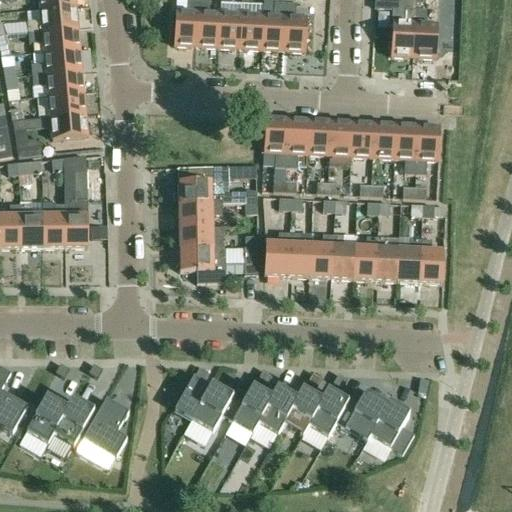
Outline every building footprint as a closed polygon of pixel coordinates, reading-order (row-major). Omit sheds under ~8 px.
[(0,0),(0,17),(13,14),(11,7),(0,10),(0,4),(4,4),(3,0),(0,0)] [(39,0),(41,13),(75,10),(74,0),(39,0)] [(261,53),(282,54),(285,6),(285,0),(272,0),(273,3),(263,2),(262,19),(261,53)] [(413,61),(415,12),(416,1),(415,0),(404,0),(404,27),(391,26),(390,60),(413,61)] [(173,49),(196,50),(198,1),(187,1),(186,15),(174,15),(173,49)] [(196,50),(217,51),(219,17),(209,16),(210,2),(198,1),(196,50)] [(307,21),(295,21),(296,6),(285,6),(282,54),(305,55),(307,21)] [(27,25),(28,36),(77,32),(75,10),(41,13),(42,23),(27,25)] [(427,12),(415,12),(413,61),(436,62),(438,28),(426,28),(427,12)] [(217,51),(239,52),(241,18),(219,17),(217,51)] [(239,52),(261,53),(262,19),(241,18),(239,52)] [(44,46),(45,55),(45,56),(79,53),(77,32),(28,36),(29,47),(44,46)] [(0,37),(0,50),(9,47),(6,36),(0,37)] [(33,57),(34,67),(31,68),(32,79),(81,75),(79,53),(45,56),(45,55),(33,57)] [(16,80),(14,69),(12,59),(0,61),(4,81),(16,80)] [(47,89),(48,99),(83,96),(81,75),(32,79),(33,90),(47,89)] [(18,92),(16,80),(4,81),(6,94),(18,92)] [(48,99),(50,121),(85,118),(83,96),(48,99)] [(9,114),(11,124),(11,125),(23,123),(21,112),(9,114)] [(43,131),(51,131),(52,143),(87,140),(85,118),(50,121),(42,121),(43,131)] [(0,163),(13,162),(10,145),(6,129),(5,119),(0,119),(0,163)] [(274,171),(285,172),(287,123),(265,122),(263,156),(275,157),(274,171)] [(25,134),(23,123),(11,125),(18,162),(40,158),(37,142),(23,144),(21,135),(25,134)] [(296,170),(307,170),(309,124),(287,123),(285,172),(296,172),(296,170)] [(307,170),(328,171),(330,125),(309,124),(307,170)] [(352,127),(330,125),(328,171),(328,180),(334,180),(334,170),(339,170),(339,168),(350,168),(350,160),(352,127)] [(350,160),(372,161),(374,128),(352,127),(350,160)] [(372,161),(394,163),(395,129),(374,128),(372,161)] [(403,178),(414,178),(417,130),(395,129),(394,163),(404,163),(403,178)] [(426,164),(438,165),(440,131),(417,130),(414,178),(425,179),(426,164)] [(86,175),(85,160),(63,162),(64,174),(63,174),(63,177),(86,175)] [(62,162),(51,163),(52,175),(63,174),(64,174),(63,162),(62,162)] [(41,164),(20,167),(20,179),(20,188),(31,187),(31,177),(42,176),(41,164)] [(20,167),(0,168),(0,180),(20,179),(20,167)] [(203,171),(204,185),(177,185),(178,209),(222,208),(222,197),(220,197),(220,189),(228,188),(227,170),(203,171)] [(65,252),(88,252),(87,218),(75,218),(75,208),(75,177),(64,177),(64,208),(65,252)] [(272,196),(284,196),(284,185),(273,184),(272,196)] [(284,196),(295,197),(296,185),(284,185),(284,196)] [(316,186),(316,198),(327,198),(327,187),(316,186)] [(339,187),(327,187),(327,198),(339,199),(339,187)] [(360,188),(359,200),(370,201),(371,189),(360,188)] [(382,189),(371,189),(370,201),(382,201),(382,189)] [(403,191),(402,202),(413,203),(414,191),(403,191)] [(425,192),(414,191),(413,203),(425,203),(425,192)] [(256,207),(256,195),(244,196),(244,208),(256,207)] [(290,202),(279,202),(278,214),(289,214),(290,202)] [(302,203),(290,202),(289,214),(301,215),(302,203)] [(335,205),(323,204),(322,216),(334,216),(335,205)] [(346,205),(335,205),(334,216),(345,217),(346,205)] [(378,207),(366,206),(366,218),(378,219),(378,207)] [(257,218),(256,207),(244,208),(244,218),(257,218)] [(390,207),(378,207),(378,219),(389,219),(390,207)] [(43,252),(65,252),(64,208),(53,209),(42,209),(43,252)] [(178,209),(178,231),(212,230),(222,230),(222,208),(178,209)] [(421,209),(410,208),(410,220),(421,221),(421,209)] [(20,209),(0,209),(0,252),(21,252),(20,209)] [(21,252),(43,252),(42,209),(31,209),(20,209),(21,252)] [(434,210),(421,209),(421,221),(433,222),(434,210)] [(107,229),(90,229),(90,243),(107,242),(107,229)] [(212,241),(212,230),(178,231),(179,253),(223,252),(222,241),(212,241)] [(263,280),(286,281),(288,237),(278,236),(278,247),(265,246),(263,280)] [(286,281),(308,282),(310,248),(299,248),(299,237),(288,237),(286,281)] [(257,252),(257,239),(245,239),(245,252),(257,252)] [(308,282),(330,283),(332,239),(322,239),(321,249),(310,248),(308,282)] [(330,283),(352,284),(354,240),(332,239),(330,283)] [(352,284),(374,285),(376,241),(354,240),(352,284)] [(374,285),(396,286),(399,242),(376,241),(374,285)] [(396,286),(418,287),(421,243),(399,242),(396,286)] [(442,288),(443,255),(431,254),(431,244),(421,243),(418,287),(442,288)] [(224,261),(223,262),(223,252),(179,253),(179,276),(195,276),(196,288),(225,287),(224,261)] [(257,280),(257,252),(245,252),(245,280),(257,280)] [(64,381),(69,372),(60,367),(55,376),(64,381)] [(88,377),(97,382),(103,373),(94,367),(88,377)] [(0,369),(0,429),(12,437),(27,411),(0,395),(11,376),(0,369)] [(208,375),(200,370),(194,379),(203,384),(208,375)] [(271,379),(262,373),(257,382),(266,388),(271,379)] [(321,381),(312,376),(307,385),(316,390),(321,381)] [(347,382),(338,377),(332,386),(341,391),(347,382)] [(174,414),(192,424),(211,391),(210,391),(202,386),(193,381),(174,414)] [(420,381),(417,395),(426,397),(429,383),(420,381)] [(212,436),(222,419),(232,425),(243,407),(232,401),(211,389),(210,391),(211,391),(192,424),(212,436)] [(257,427),(272,402),(271,401),(252,391),(243,407),(232,425),(252,437),(258,427),(257,427)] [(297,403),(296,403),(277,392),(271,401),(272,402),(257,427),(258,427),(277,438),(283,429),(282,428),(297,403)] [(322,404),(321,404),(302,393),(296,403),(297,403),(282,428),(283,429),(302,440),(308,430),(307,429),(322,404)] [(335,427),(348,406),(327,394),(321,404),(322,404),(307,429),(308,430),(328,441),(335,427)] [(386,410),(385,410),(364,398),(356,411),(348,406),(335,427),(367,445),(370,440),(369,440),(386,410)] [(47,401),(26,436),(48,448),(54,438),(53,438),(67,413),(67,412),(47,401)] [(67,413),(53,438),(54,438),(74,450),(94,415),(72,403),(67,412),(67,413)] [(106,403),(83,443),(116,461),(127,443),(117,437),(129,416),(106,403)] [(387,406),(385,410),(386,410),(369,440),(370,440),(389,452),(409,418),(387,406)] [(202,494),(208,484),(202,480),(195,490),(202,494)]
